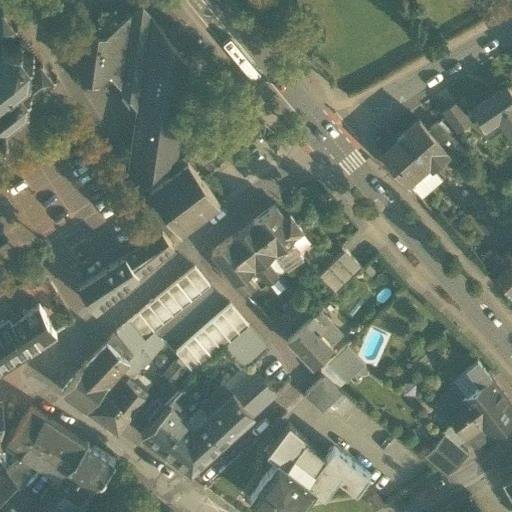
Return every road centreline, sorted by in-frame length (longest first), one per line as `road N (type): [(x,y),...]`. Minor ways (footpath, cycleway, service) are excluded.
road 1 (residential): [(186,243),(304,371),(196,473),(171,485)]
road 2 (tertiary): [(511,338),(336,136)]
road 3 (residential): [(186,243),(28,384)]
road 4 (residential): [(511,24),(336,136)]
road 5 (residential): [(336,136),(186,243)]
road 6 (tertiary): [(336,136),(219,0)]
road 7 (residential): [(171,485),(28,384)]
